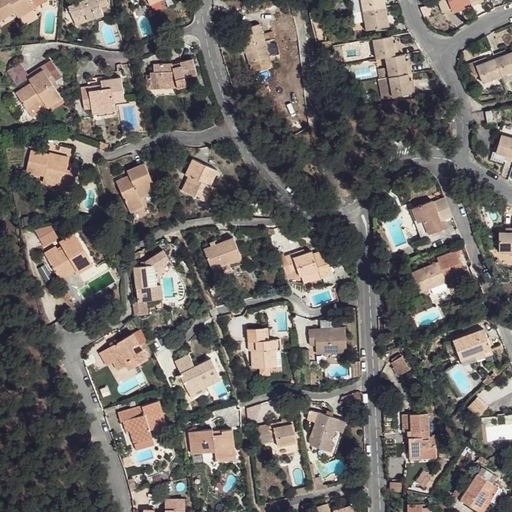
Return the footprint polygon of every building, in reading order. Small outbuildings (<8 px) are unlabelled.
[(0,0),(0,23),(11,15),(15,22),(44,0),(0,0)] [(101,0),(94,0),(73,9),(78,22),(90,17),(94,25),(101,21),(97,11),(105,8),(101,0)] [(376,0),(357,0),(358,11),(383,7),(382,0),(376,0)] [(446,0),(437,0),(439,13),(448,11),(446,0)] [(467,0),(456,0),(447,4),(453,19),(461,16),(472,11),(467,0)] [(467,0),(472,11),(480,9),(490,5),(489,2),(488,0),(467,0)] [(383,7),(358,11),(362,32),(381,29),(377,15),(383,14),(383,7)] [(461,16),(453,19),(454,25),(462,22),(461,16)] [(90,17),(78,22),(83,31),(94,25),(90,17)] [(260,26),(239,31),(251,75),(272,70),(260,26)] [(387,35),(369,39),(372,59),(380,58),(391,56),(390,49),(387,35)] [(498,58),(489,62),(498,79),(511,73),(511,58),(510,52),(498,58)] [(488,58),(489,62),(498,58),(497,53),(488,58)] [(391,56),(380,58),(383,77),(401,74),(400,67),(397,55),(394,56),(391,56)] [(477,67),(470,70),(477,87),(498,79),(489,62),(477,67)] [(31,76),(33,80),(42,76),(51,94),(55,92),(44,70),(31,76)] [(176,74),(159,71),(158,76),(156,85),(179,89),(179,101),(186,101),(187,92),(198,93),(199,76),(185,75),(183,81),(175,80),(176,74)] [(156,85),(158,76),(152,74),(150,94),(179,101),(179,89),(156,85)] [(401,74),(383,77),(386,96),(403,95),(403,87),(401,74)] [(33,80),(27,84),(28,88),(39,108),(41,114),(57,106),(51,94),(42,76),(33,80)] [(102,89),(87,91),(91,117),(115,114),(114,110),(124,107),(121,82),(101,85),(102,89)] [(28,88),(12,95),(21,117),(39,108),(28,88)] [(115,114),(91,117),(91,124),(116,121),(115,114)] [(490,115),(482,116),(485,127),(492,126),(490,115)] [(511,151),(511,142),(498,137),(492,154),(503,157),(510,159),(511,151)] [(50,162),(32,159),(29,181),(47,184),(50,162)] [(367,166),(361,159),(352,170),(359,176),(367,166)] [(51,160),(50,162),(47,184),(46,191),(69,193),(72,163),(51,160)] [(213,169),(193,160),(186,175),(189,177),(182,193),(203,203),(207,193),(204,192),(207,186),(213,169)] [(133,181),(142,202),(160,195),(146,168),(131,175),(133,181)] [(133,181),(118,187),(132,218),(146,212),(142,202),(133,181)] [(217,191),(207,186),(204,192),(207,193),(203,203),(211,206),(217,191)] [(443,199),(421,206),(430,236),(450,228),(445,215),(448,214),(443,199)] [(421,206),(415,208),(426,236),(430,236),(421,206)] [(34,231),(42,247),(58,239),(49,223),(34,231)] [(509,241),(500,241),(508,260),(511,259),(511,235),(509,236),(509,241)] [(60,254),(46,261),(60,285),(78,277),(85,271),(84,268),(91,264),(78,240),(64,248),(67,255),(61,258),(60,254)] [(216,250),(208,253),(216,275),(231,269),(247,262),(238,241),(228,245),(216,250)] [(496,241),(497,260),(508,260),(500,241),(496,241)] [(439,263),(411,272),(417,293),(426,291),(446,283),(445,277),(462,271),(456,252),(437,259),(439,263)] [(298,255),(284,260),(289,276),(298,274),(300,279),(332,268),(325,253),(313,258),(311,253),(299,257),(298,255)] [(167,267),(162,258),(147,270),(148,275),(134,276),(139,310),(155,307),(153,294),(157,294),(155,277),(167,267)] [(91,264),(84,268),(85,271),(78,277),(81,281),(96,271),(91,264)] [(160,282),(172,272),(167,267),(155,277),(157,294),(153,294),(155,307),(163,307),(160,282)] [(332,268),(300,279),(304,288),(334,276),(332,268)] [(231,269),(216,275),(219,285),(229,282),(227,277),(233,275),(231,269)] [(446,283),(426,291),(428,296),(448,290),(446,283)] [(342,328),(307,329),(308,344),(314,344),(314,353),(344,351),(342,328)] [(271,330),(251,333),(253,354),(257,353),(258,358),(255,358),(256,374),(277,372),(276,355),(282,354),(281,345),(273,346),(271,330)] [(484,330),(453,341),(460,361),(491,350),(484,330)] [(136,342),(102,360),(108,372),(115,370),(118,375),(126,371),(135,367),(139,374),(150,369),(136,342)] [(308,346),(295,347),(296,360),(310,358),(308,346)] [(390,352),(393,358),(391,360),(396,368),(408,360),(398,347),(390,352)] [(491,350),(460,361),(461,365),(492,355),(491,350)] [(360,369),(359,353),(348,354),(349,369),(360,369)] [(188,354),(172,361),(178,373),(174,374),(179,384),(184,384),(187,391),(202,383),(204,386),(222,378),(210,356),(193,364),(188,354)] [(135,367),(126,371),(130,379),(139,374),(135,367)] [(202,383),(187,391),(190,397),(207,389),(204,386),(202,383)] [(158,403),(139,408),(142,416),(126,421),(134,446),(153,440),(150,432),(166,426),(158,403)] [(142,416),(139,408),(115,416),(118,424),(122,422),(126,421),(142,416)] [(340,420),(320,414),(311,438),(330,445),(336,431),(340,420)] [(431,415),(404,415),(403,433),(409,434),(409,450),(429,450),(431,415)] [(346,423),(340,420),(336,431),(342,433),(346,423)] [(280,422),(256,428),(259,445),(275,442),(276,447),(296,443),(292,426),(286,427),(280,428),(280,422)] [(212,430),(189,433),(192,456),(215,453),(217,464),(236,462),(232,430),(222,432),(222,435),(213,436),(212,430)] [(482,511),(498,489),(481,476),(464,501),(479,511),(482,511)] [(134,479),(128,480),(132,492),(137,491),(134,479)] [(185,499),(166,500),(166,511),(155,511),(143,511),(176,511),(186,511),(185,499)] [(354,511),(349,499),(332,506),(334,511),(333,511),(354,511)] [(420,504),(405,503),(404,511),(428,511),(427,507),(420,507),(420,504)]
